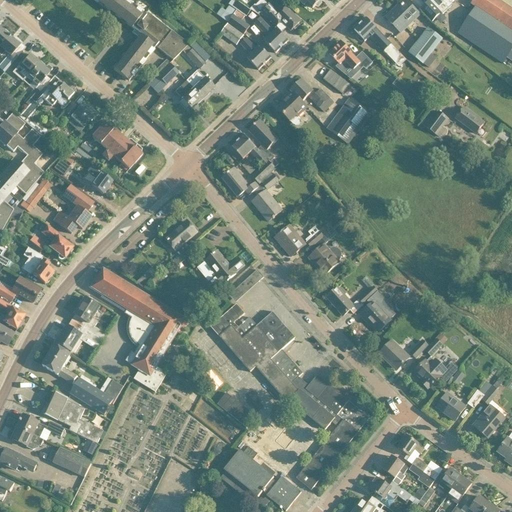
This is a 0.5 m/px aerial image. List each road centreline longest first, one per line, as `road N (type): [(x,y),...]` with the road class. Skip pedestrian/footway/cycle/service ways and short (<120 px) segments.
road 1 (residential): [(403,410),(187,165)]
road 2 (secondary): [(0,402),(58,296),(187,165)]
road 3 (residential): [(187,165),(2,0)]
road 4 (secondary): [(187,165),(360,0)]
road 5 (residential): [(511,486),(403,410)]
road 6 (residential): [(322,511),(403,410)]
